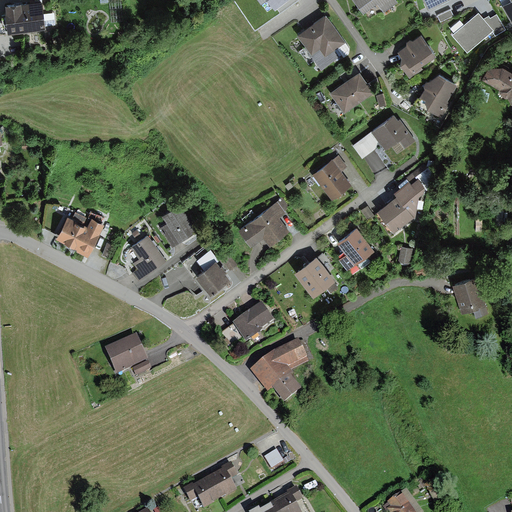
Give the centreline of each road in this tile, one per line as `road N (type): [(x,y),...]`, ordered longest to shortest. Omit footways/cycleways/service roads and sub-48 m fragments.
road 1 (residential): [(186,331),(413,160)]
road 2 (residential): [(186,331),(0,232)]
road 3 (residential): [(311,461),(186,331)]
